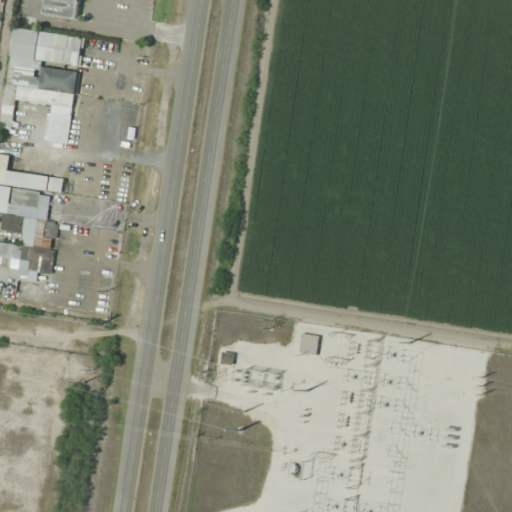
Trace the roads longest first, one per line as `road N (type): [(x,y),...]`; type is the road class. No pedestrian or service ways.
road 1 (primary): [(164,511),(239,0)]
road 2 (primary): [(204,0),(130,511)]
